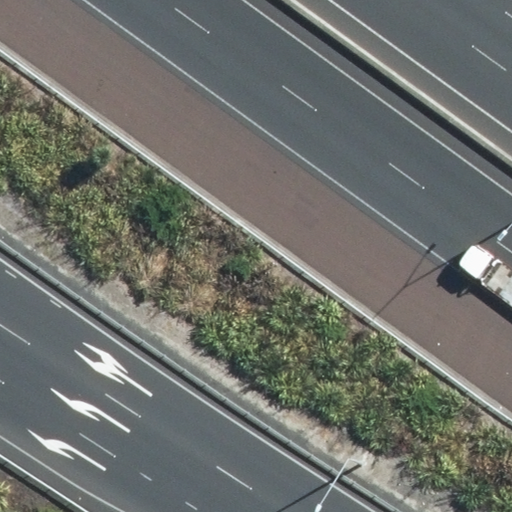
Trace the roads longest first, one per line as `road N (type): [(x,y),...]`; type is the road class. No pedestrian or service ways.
road 1 (motorway): [(326,511),(0,303)]
road 2 (motorway): [(511,215),(216,0)]
